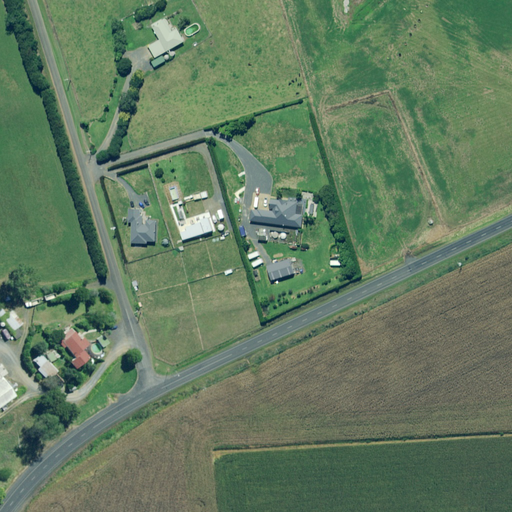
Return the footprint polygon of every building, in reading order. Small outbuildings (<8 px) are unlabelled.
[(172,30),(166,19),(153,26),(161,41),(149,47),(155,58),(184,42),(176,27),(172,30)] [(175,55),(173,51),(152,63),(154,67),(175,55)] [(304,200),(301,199),(292,198),(292,202),(271,199),(269,212),(252,210),(251,222),(301,228),(302,216),(304,200)] [(294,274),(290,260),(267,266),(271,281),(294,274)] [(78,340),(70,328),(55,339),(62,348),(64,346),(73,358),(68,362),(73,369),(94,353),(82,337),(78,340)] [(107,343),(103,336),(96,340),(100,347),(107,343)] [(50,350),(42,357),(39,354),(32,361),(38,368),(36,370),(43,378),(46,374),(49,377),(55,372),(48,365),(56,357),(50,350)] [(0,407),(15,396),(2,377),(7,373),(0,364),(0,407)]
